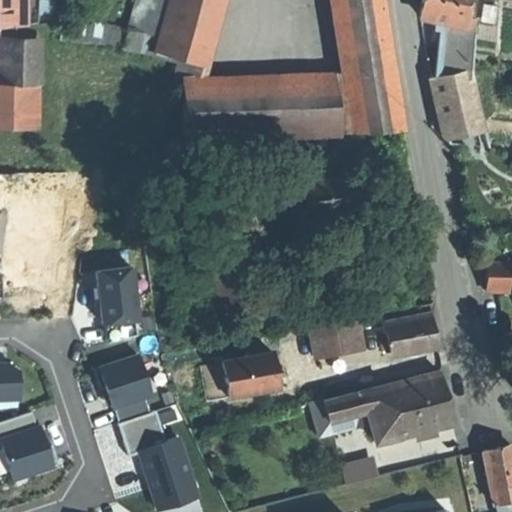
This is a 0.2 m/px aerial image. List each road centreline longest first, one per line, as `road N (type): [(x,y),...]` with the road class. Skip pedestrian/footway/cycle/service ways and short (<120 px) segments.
road 1 (residential): [(402,0),(466,344),(483,402),(511,423)]
road 2 (residential): [(0,328),(56,349),(93,463),(67,505),(51,511)]
